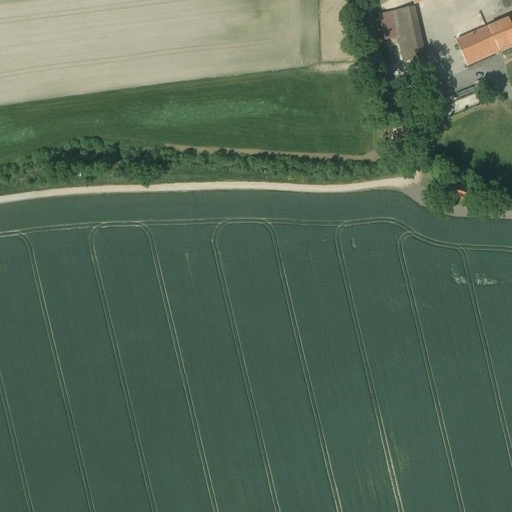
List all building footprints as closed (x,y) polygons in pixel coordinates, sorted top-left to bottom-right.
[(511,0),(491,0),(496,11),(511,4),(511,0)] [(416,8),(392,13),(403,62),(426,57),(416,8)] [(511,16),(456,42),(467,67),(511,46),(511,16)] [(481,82),(475,84),(478,91),(484,88),(481,82)] [(455,113),(483,101),(479,92),(451,103),(455,113)] [(432,107),(419,103),(414,118),(427,122),(432,107)] [(472,191),(450,183),(446,194),(468,201),(472,191)]
